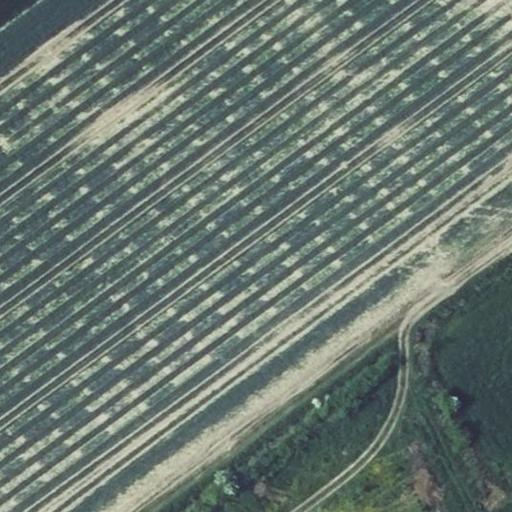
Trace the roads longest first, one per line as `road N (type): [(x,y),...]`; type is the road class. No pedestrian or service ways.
road 1 (track): [(511,245),(404,320),(396,392),(370,449),(288,511)]
road 2 (track): [(404,320),(151,511)]
